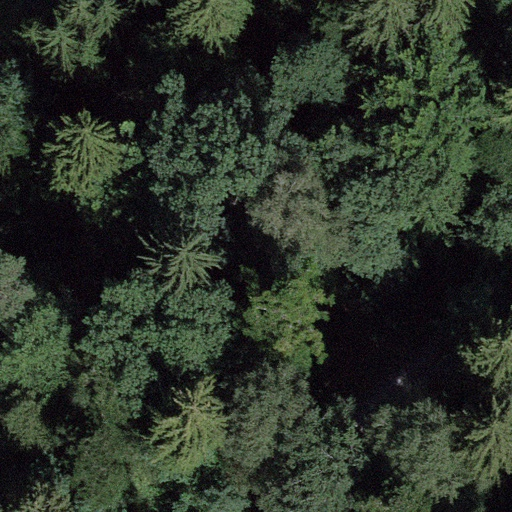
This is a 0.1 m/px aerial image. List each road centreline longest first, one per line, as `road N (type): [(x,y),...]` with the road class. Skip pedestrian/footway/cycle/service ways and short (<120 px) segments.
road 1 (track): [(511,292),(404,363),(284,511)]
road 2 (track): [(0,228),(167,0)]
